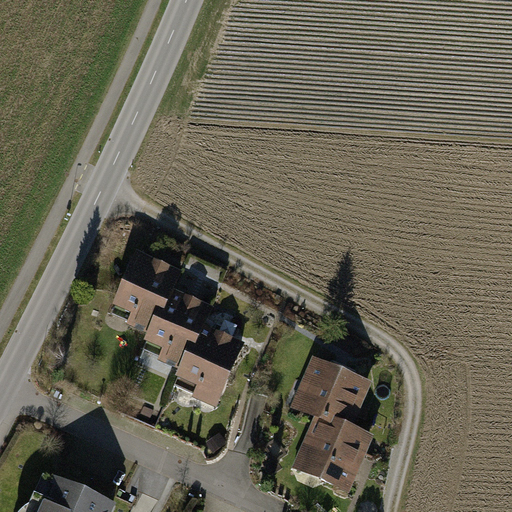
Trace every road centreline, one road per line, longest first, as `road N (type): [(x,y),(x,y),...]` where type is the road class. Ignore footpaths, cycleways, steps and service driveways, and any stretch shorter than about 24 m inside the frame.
road 1 (track): [(395,511),(417,405),(403,358),(375,332),(77,173)]
road 2 (unclassified): [(185,0),(105,187),(3,391)]
road 3 (residential): [(3,391),(269,506)]
